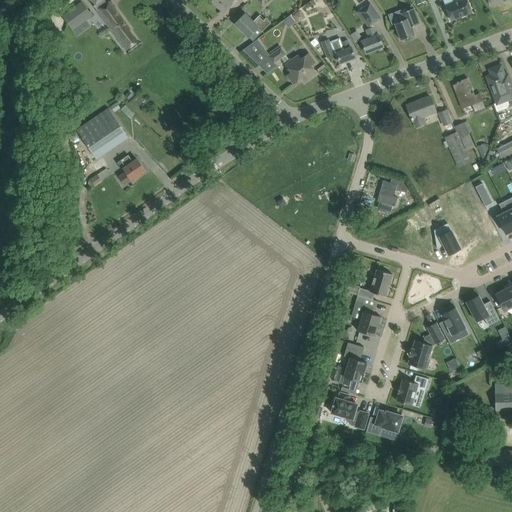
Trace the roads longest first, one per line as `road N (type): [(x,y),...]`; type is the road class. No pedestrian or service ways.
road 1 (tertiary): [(0,315),(229,148),(290,116)]
road 2 (unclassified): [(256,511),(340,243)]
road 3 (residential): [(393,314),(371,392),(385,396),(407,318)]
road 4 (tertiary): [(357,93),(511,36)]
road 5 (residential): [(290,116),(177,0)]
road 6 (unclassified): [(340,243),(369,148),(357,93)]
